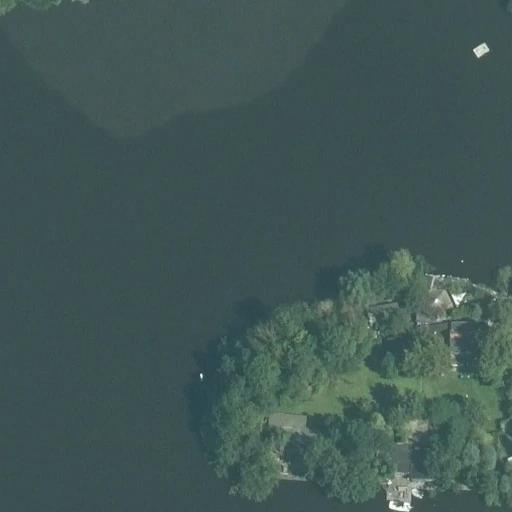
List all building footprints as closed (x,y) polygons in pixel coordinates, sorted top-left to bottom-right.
[(416,326),(448,327),(453,321),(452,310),(444,293),(437,293),(438,282),(422,279),(415,312),(416,326)] [(360,313),(363,332),(370,329),(401,324),(397,308),(385,310),(382,299),(367,302),(368,311),(360,313)] [(427,362),(451,362),(452,359),(488,359),(486,327),(452,328),(452,329),(420,329),(420,345),(428,345),(427,362)] [(284,416),(280,456),(328,462),(330,434),(305,431),(306,419),(284,416)] [(436,484),(437,449),(437,448),(426,448),(426,446),(428,446),(427,424),(404,425),(405,448),(404,447),(393,448),(394,462),(394,466),(412,466),(411,483),(436,484)]
